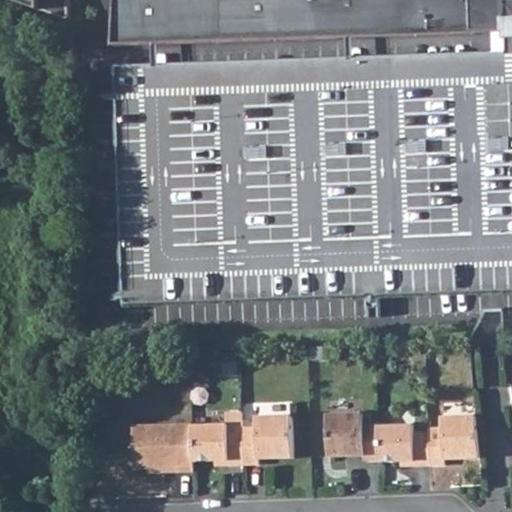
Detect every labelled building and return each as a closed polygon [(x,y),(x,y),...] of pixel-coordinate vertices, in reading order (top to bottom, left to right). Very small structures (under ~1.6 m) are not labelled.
[(511,0),(21,0),(114,34),(511,27),(511,0)] [(491,35),(95,44),(101,343),(511,320),(511,54),(494,56),(491,35)] [(378,425),(378,422),(363,422),(363,412),(328,413),(329,456),(364,456),(365,460),(379,460),(378,425)] [(242,429),(242,433),(244,465),(260,464),(260,458),(294,456),(292,414),(256,414),(257,429),(242,429)] [(429,428),(429,431),(430,466),(445,466),(445,461),(481,460),(477,417),(443,418),(443,428),(429,428)] [(378,425),(379,460),(379,463),(402,463),(414,462),(414,466),(430,466),(429,431),(414,431),(414,424),(378,425)] [(193,426),(194,461),(216,460),(228,460),(228,465),(244,465),(242,433),(228,433),(228,425),(193,426)] [(193,426),(134,428),(135,470),(177,469),(177,473),(194,473),(194,461),(193,426)]
